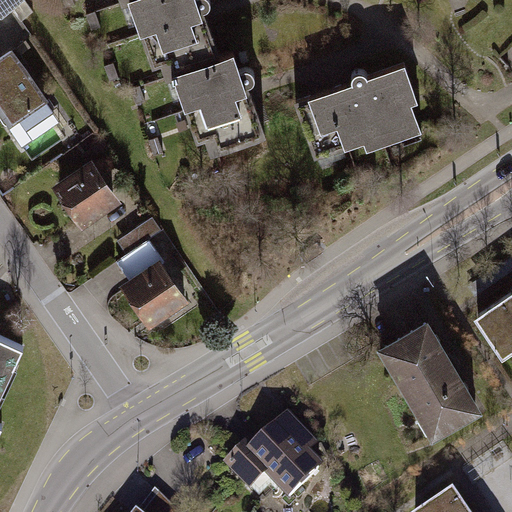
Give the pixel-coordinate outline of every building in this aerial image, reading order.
[(202,0),(179,0),(138,15),(159,74),(221,51),(202,0)] [(0,76),(0,112),(21,141),(64,110),(26,58),(0,76)] [(243,64),(182,85),(201,138),(261,117),(243,64)] [(412,73),(313,107),(335,172),(434,139),(412,73)] [(55,191),(93,243),(136,212),(98,160),(55,191)] [(107,285),(144,337),(188,306),(150,254),(107,285)] [(478,293),(500,276),(492,266),(470,282),(478,293)] [(511,347),(511,293),(476,318),(501,355),(511,347)] [(428,437),(476,409),(424,322),(377,350),(428,437)] [(0,434),(2,431),(0,430),(0,386),(20,352),(0,341),(0,434)] [(292,511),(299,511),(329,484),(312,467),(321,457),(286,421),(229,475),(258,504),(272,491),(292,511)] [(459,511),(453,503),(439,511),(459,511)]
